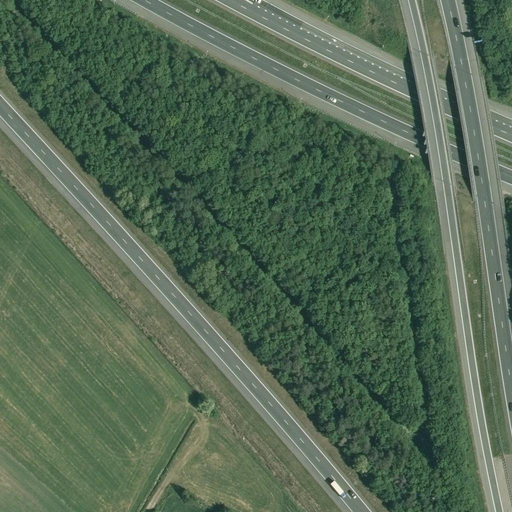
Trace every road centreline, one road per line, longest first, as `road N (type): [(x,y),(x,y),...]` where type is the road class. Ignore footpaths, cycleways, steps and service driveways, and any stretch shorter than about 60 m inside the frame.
road 1 (motorway): [(0,108),(359,511)]
road 2 (motorway): [(411,0),(498,511)]
road 3 (motorway): [(143,0),(511,178)]
road 4 (motorway): [(511,391),(473,131),(444,0)]
road 5 (motorway): [(511,130),(251,6)]
